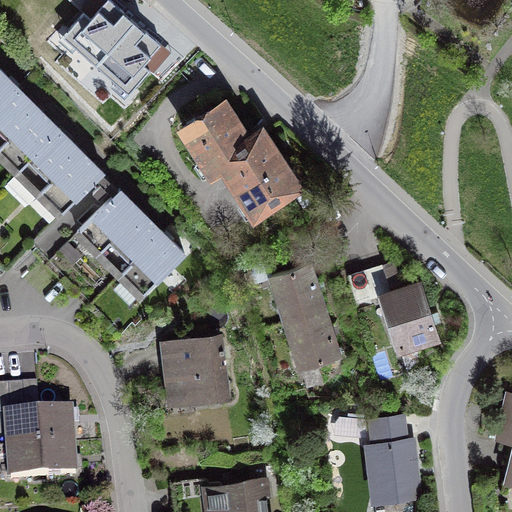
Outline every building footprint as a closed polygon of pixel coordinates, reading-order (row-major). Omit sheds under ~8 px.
[(95,0),(67,32),(123,81),(161,38),(118,0),(95,0)] [(0,101),(17,85),(0,68),(0,101)] [(0,145),(39,107),(17,85),(0,101),(0,145)] [(255,211),(297,185),(261,130),(249,138),(224,100),(182,127),(212,172),(225,164),(255,211)] [(60,127),(39,107),(0,145),(0,152),(18,170),(60,127)] [(81,148),(60,127),(18,170),(39,191),(81,148)] [(103,170),(81,148),(39,191),(61,212),(103,170)] [(98,251),(141,208),(119,187),(77,229),(98,251)] [(162,230),(141,208),(98,251),(120,272),(162,230)] [(184,252),(162,230),(120,272),(141,294),(184,252)] [(393,260),(347,275),(357,304),(383,296),(383,294),(402,288),(393,260)] [(271,275),(286,321),(324,308),(310,262),(271,275)] [(383,294),(383,296),(400,349),(439,336),(421,282),(402,288),(383,294)] [(339,354),(324,308),(286,321),(301,366),(339,354)] [(190,337),(162,340),(169,394),(193,391),(194,394),(194,396),(195,397),(195,398),(196,398),(197,399),(198,400),(199,400),(200,400),(228,397),(220,336),(190,340),(190,337)] [(37,380),(23,381),(25,410),(39,409),(37,380)] [(23,381),(8,382),(11,411),(14,411),(25,410),(23,381)] [(8,382),(0,382),(0,411),(11,411),(8,382)] [(511,393),(510,393),(507,407),(504,407),(497,436),(511,439),(511,455),(508,472),(511,472),(511,393)] [(39,409),(14,411),(16,428),(11,428),(12,444),(74,440),(71,407),(39,409)] [(368,444),(376,511),(419,511),(410,438),(404,439),(401,414),(371,418),(374,443),(368,444)] [(76,473),(74,440),(12,444),(13,461),(18,460),(19,477),(76,473)] [(204,478),(178,481),(182,510),(211,506),(211,511),(266,511),(263,480),(208,487),(208,481),(204,478)]
